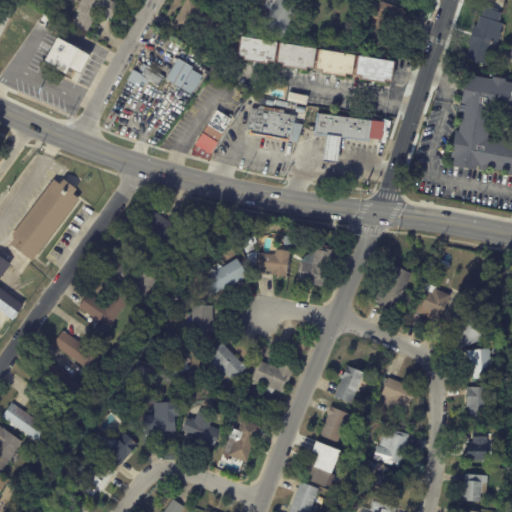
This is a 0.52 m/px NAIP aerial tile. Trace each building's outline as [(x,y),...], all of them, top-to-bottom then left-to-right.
[(108,0),(120,6),(112,20),(99,13),(88,32),(74,24),(80,13),(76,12),(80,6),(79,5),(82,0),(108,0)] [(188,33),(174,25),(187,0),(189,0),(220,16),(212,29),(201,23),(195,36),(188,33)] [(300,0),(302,1),(288,23),(290,25),(282,37),(260,23),(269,8),(262,4),(264,0),(300,0)] [(380,2),(408,11),(395,51),(370,43),(379,16),(372,14),(376,1),(380,2)] [(487,8),(503,14),(500,23),(505,24),(498,44),(495,42),(487,66),(467,59),(472,46),(469,45),(475,27),(478,27),(481,17),(483,18),(486,8),(487,8)] [(78,73),(69,68),(66,73),(47,63),(60,39),(58,38),(59,35),(94,55),(82,76),(78,73)] [(347,37),(352,38),(349,49),(344,48),(347,37)] [(278,64),(271,63),(271,66),(248,62),(249,60),(242,58),(245,40),(281,45),(278,64)] [(316,71),(310,70),(310,73),(287,69),(288,66),(281,65),(284,46),(320,52),(316,71)] [(349,79),(326,75),(327,72),(320,71),(323,52),(359,59),(356,77),(349,76),(349,79)] [(394,64),(398,65),(395,84),(389,82),(388,85),(366,81),(366,79),(359,78),(362,59),(394,64)] [(204,77),(194,95),(167,80),(179,60),(194,68),(193,71),(204,77)] [(134,71),(142,75),(144,73),(140,70),(144,65),(148,67),(146,70),(164,80),(160,87),(149,82),(147,85),(142,82),(140,87),(128,81),(134,71)] [(511,113),(495,110),(489,141),(511,144),(511,176),(509,176),(510,174),(491,170),(490,173),(482,172),(483,168),(479,168),(478,172),(455,168),(457,160),(453,159),(458,132),(462,133),(465,114),(461,113),(468,76),(495,81),(496,78),(508,81),(508,83),(511,83),(511,113)] [(290,93),(309,97),(307,106),(288,102),(290,93)] [(277,101),(290,103),(289,109),(284,108),(284,109),(280,108),(280,107),(276,107),(277,101)] [(302,130),(300,144),(251,134),(251,131),(247,130),(251,108),(259,110),(260,106),(284,111),(283,114),(295,116),(294,123),(303,125),(302,130)] [(198,141),(216,112),(232,121),(210,156),(195,147),(198,141)] [(322,161),(337,163),(339,138),(390,143),(392,118),(371,116),(370,120),(315,114),(313,135),(324,136),(322,161)] [(65,181),(78,191),(74,196),(80,200),(33,263),(32,262),(23,274),(24,275),(20,280),(8,271),(0,281),(0,289),(24,308),(14,322),(0,311),(0,256),(18,270),(27,258),(11,246),(16,239),(12,237),(54,181),(61,186),(65,181)] [(162,217),(173,225),(180,215),(190,222),(171,251),(139,229),(152,210),(162,217)] [(251,239),(255,250),(250,252),(246,241),(251,239)] [(331,254),(327,270),(330,270),(326,288),(297,281),(301,263),(302,263),(304,259),(307,257),(310,255),(315,255),(317,248),(332,252),(331,254)] [(277,251),(291,253),(287,278),(272,276),(272,274),(256,272),(259,255),(273,257),(273,256),(276,256),(277,251)] [(439,259),(453,263),(451,269),(437,265),(439,259)] [(115,261),(117,262),(118,261),(125,266),(125,267),(140,277),(144,272),(158,282),(144,301),(105,273),(114,260),(115,261)] [(247,278),(227,291),(226,289),(211,298),(201,282),(212,276),(211,275),(216,272),(217,273),(238,260),(248,277),(247,278)] [(385,306),(375,301),(393,263),(414,273),(399,304),(395,302),(392,309),(385,306)] [(441,320),(433,317),(432,318),(424,315),(421,324),(412,320),(427,283),(437,288),(437,289),(452,295),(442,320),(441,320)] [(109,331),(79,308),(89,295),(105,307),(117,291),(130,301),(109,331)] [(214,311),(213,338),(188,338),(188,324),(193,324),(193,308),(214,308),(214,311)] [(486,338),(459,350),(449,327),(456,324),(455,321),(475,312),(486,338)] [(65,332),(88,349),(92,345),(107,355),(93,374),(53,346),(64,331),(65,332)] [(224,345),(247,369),(229,385),(207,362),(224,345)] [(472,359),(471,351),(492,348),(493,358),(495,358),(497,376),(475,379),(474,365),(472,365),(472,359)] [(262,363),(280,370),(281,366),(294,371),(285,395),(275,391),(273,395),(264,391),(265,387),(252,382),(260,362),(262,363)] [(177,377),(172,367),(180,363),(183,369),(188,367),(190,370),(177,377)] [(336,396),(343,378),(341,378),(343,372),(345,373),(349,364),(367,372),(359,390),(353,403),(336,396)] [(56,369),(58,371),(58,372),(82,388),(72,403),(39,380),(50,365),(56,369)] [(147,374),(136,371),(138,365),(149,369),(147,374)] [(387,378),(389,379),(389,378),(402,383),(404,378),(418,383),(408,415),(380,405),(381,400),(376,399),(383,377),(387,378)] [(469,405),(469,387),(489,387),(489,398),(494,398),(494,408),(489,408),(489,420),(470,420),(470,406),(468,406),(469,405)] [(13,404),(38,422),(41,417),(55,427),(42,446),(2,418),(12,404),(13,404)] [(351,421),(349,425),(347,424),(339,443),(322,435),(327,423),(326,423),(329,415),(329,414),(332,405),(354,415),(351,421)] [(256,419),(251,417),(254,410),(259,412),(256,419)] [(215,448),(186,436),(187,434),(183,432),(188,420),(192,422),(193,420),(196,421),(195,423),(199,413),(214,419),(211,427),(222,432),(215,448)] [(176,433),(164,434),(164,438),(153,438),(154,448),(148,448),(147,439),(145,439),(144,417),(155,416),(161,415),(161,416),(175,415),(176,433)] [(261,431),(247,464),(229,457),(236,442),(230,439),(234,430),(240,432),(244,422),(262,429),(261,431)] [(504,433),(497,439),(491,432),(499,426),(504,433)] [(20,460),(15,466),(10,462),(3,473),(0,470),(0,427),(23,444),(14,456),(20,460)] [(410,437),(407,447),(408,447),(404,459),(403,458),(400,468),(373,460),(377,446),(380,446),(383,434),(391,436),(393,430),(410,434),(410,437)] [(468,461),(467,441),(474,441),(474,432),(488,432),(489,461),(468,461)] [(125,462),(119,468),(101,450),(112,438),(117,443),(125,435),(139,448),(125,462)] [(340,460),(335,473),(333,472),(328,487),(313,481),(315,476),(306,473),(319,440),(344,450),(340,460)] [(109,475),(94,498),(81,490),(86,482),(75,475),(83,462),(94,469),(97,464),(111,473),(109,475)] [(404,476),(397,500),(377,494),(379,487),(372,485),(376,474),(382,476),(385,467),(405,473),(404,476)] [(464,493),(465,474),(488,476),(487,494),(482,493),(481,502),(463,501),(464,493)] [(0,495),(0,476),(9,483),(0,495)] [(314,505),(312,511),(314,511),(289,511),(302,482),(320,489),(314,505)] [(89,511),(88,511),(60,511),(65,507),(61,504),(69,494),(89,510),(89,511)] [(175,500),(185,507),(181,511),(164,511),(174,499),(175,500)] [(358,502),(355,509),(349,507),(353,499),(358,502)] [(397,510),(396,511),(361,511),(362,507),(372,510),(374,501),(398,508),(397,510)]
